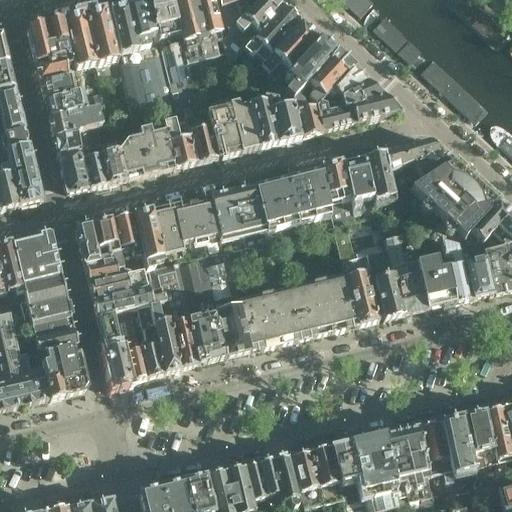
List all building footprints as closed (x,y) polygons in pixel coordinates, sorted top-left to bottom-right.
[(186,67),(169,1),(169,0),(148,5),(158,45),(159,49),(175,112),(196,107),(186,67)] [(220,39),(209,0),(173,0),(169,1),(186,67),(218,59),(215,40),(220,39)] [(254,8),(251,1),(252,0),(257,0),(259,2),(260,0),(215,0),(218,8),(233,4),(240,23),(254,8)] [(245,54),(253,45),(243,35),(250,28),(260,37),(283,12),(280,9),(270,0),(260,0),(259,2),(254,8),(240,23),(233,4),(218,8),(229,35),(222,42),(230,70),(245,54)] [(362,0),(335,0),(365,27),(377,14),(362,0)] [(453,0),(449,5),(496,50),(511,34),(474,0),(453,0)] [(158,45),(148,5),(128,10),(139,54),(149,51),(146,42),(155,39),(157,45),(158,45)] [(176,114),(175,112),(159,49),(149,51),(139,54),(128,10),(109,14),(121,59),(117,60),(133,125),(176,114)] [(265,66),(300,28),(284,12),(283,12),(260,37),(253,45),(245,54),(252,61),(255,57),(265,66)] [(116,66),(105,15),(83,20),(95,70),(116,66)] [(95,70),(83,20),(62,24),(67,47),(73,75),(95,70)] [(67,47),(62,24),(44,29),(49,51),(65,47),(67,47)] [(289,74),(318,43),(305,32),(308,29),(303,24),(300,28),(265,66),(260,71),(275,84),(281,77),(275,71),(280,66),(289,74)] [(49,51),(44,29),(43,29),(27,32),(27,36),(35,68),(68,60),(65,47),(49,51)] [(291,106),(297,100),(307,89),(335,59),(318,43),(289,74),(282,82),(291,91),(283,99),(291,106)] [(397,60),(407,69),(412,65),(401,56),(401,55),(400,55),(399,55),(398,55),(397,56),(397,57),(396,58),(397,59),(397,60)] [(316,111),(326,99),(350,73),(335,59),(307,89),(314,96),(307,103),(315,111),(316,111)] [(72,79),(68,60),(35,68),(39,86),(72,79)] [(418,77),(474,129),(486,116),(431,64),(418,77)] [(0,94),(13,91),(7,66),(7,65),(0,66),(0,94)] [(332,109),(367,89),(350,73),(326,99),(332,109)] [(76,97),(72,79),(39,86),(44,105),(76,97)] [(384,104),(367,89),(332,109),(333,116),(384,104)] [(20,120),(13,91),(0,94),(0,121),(4,139),(24,134),(20,120)] [(103,111),(98,93),(82,97),(85,113),(86,115),(103,111)] [(80,114),(76,97),(44,105),(48,122),(80,114)] [(399,119),(395,115),(384,104),(333,116),(332,109),(326,99),(316,111),(322,138),(399,119)] [(301,143),(293,110),(279,113),(277,103),(267,100),(265,100),(267,108),(277,149),(301,143)] [(316,111),(315,111),(315,112),(305,114),(303,107),(297,100),(291,106),(292,107),(293,110),(301,143),(322,138),(316,111)] [(259,153),(248,108),(238,111),(237,105),(228,107),(229,110),(240,158),(259,153)] [(218,163),(206,115),(205,108),(183,113),(196,168),(218,163)] [(277,149),(267,108),(248,108),(259,153),(277,149)] [(240,158),(229,110),(206,115),(218,163),(240,158)] [(101,148),(95,122),(105,120),(103,111),(86,115),(85,113),(80,114),(48,122),(53,142),(76,137),(79,153),(87,151),(99,148),(101,148)] [(196,168),(183,114),(172,117),(174,125),(163,127),(165,135),(174,174),(196,168)] [(511,138),(505,132),(503,130),(502,129),(500,129),(499,128),(497,128),(495,128),(494,128),(492,128),(490,129),(489,130),(489,132),(489,134),(489,136),(489,138),(490,140),(491,142),(511,161),(511,138)] [(174,174),(165,135),(151,138),(149,131),(138,134),(140,141),(116,147),(125,185),(174,174)] [(27,150),(24,134),(4,139),(8,154),(27,150)] [(79,153),(76,137),(53,142),(57,161),(80,156),(79,153)] [(125,185),(116,147),(115,144),(101,148),(99,148),(100,154),(108,152),(109,157),(102,159),(109,190),(125,185)] [(413,170),(440,156),(429,145),(383,158),(389,180),(392,179),(412,169),(413,170)] [(27,150),(8,154),(4,155),(7,168),(18,211),(37,207),(40,202),(27,150)] [(109,190),(102,159),(90,162),(87,151),(79,153),(80,156),(89,194),(109,190)] [(89,194),(80,156),(57,161),(66,200),(89,194)] [(397,200),(409,192),(451,166),(440,156),(413,170),(412,169),(392,179),(397,200)] [(394,202),(389,180),(383,158),(362,163),(372,203),(373,207),(394,202)] [(372,203),(362,163),(341,168),(353,220),(360,218),(357,207),(372,203)] [(497,208),(491,203),(485,199),(478,194),(476,192),(476,190),(470,185),(468,185),(465,181),(461,177),(456,171),(451,166),(409,192),(464,243),(470,237),(497,208)] [(0,215),(18,211),(7,168),(0,169),(0,175),(1,180),(0,180),(0,215)] [(355,226),(353,220),(341,168),(320,174),(330,216),(333,231),(347,228),(355,226)] [(330,216),(320,174),(303,178),(315,225),(322,223),(320,218),(330,216)] [(315,225),(303,178),(287,182),(297,223),(306,221),(307,227),(315,225)] [(297,223),(287,182),(270,186),(282,233),(289,231),(287,226),(297,223)] [(282,233),(270,186),(253,190),(263,232),(273,229),(274,235),(282,233)] [(263,232),(253,190),(231,196),(241,238),(245,250),(267,245),(263,232)] [(241,238),(231,196),(209,201),(218,240),(219,243),(241,238)] [(218,240),(209,201),(196,204),(194,208),(188,209),(185,207),(172,210),(181,249),(218,240)] [(475,255),(491,238),(496,233),(497,233),(509,220),(497,208),(470,237),(477,244),(468,254),(457,251),(462,269),(471,266),(468,254),(475,255)] [(183,257),(181,249),(172,210),(151,215),(162,262),(183,257)] [(162,262),(151,215),(131,219),(142,264),(144,275),(148,274),(153,273),(151,264),(162,262)] [(142,264),(131,219),(111,224),(119,254),(130,251),(133,266),(142,264)] [(511,247),(511,222),(509,220),(497,233),(496,233),(491,238),(504,250),(511,247)] [(119,254),(111,224),(91,228),(100,263),(119,258),(118,254),(119,254)] [(100,263),(91,228),(74,232),(83,271),(100,267),(100,263)] [(373,285),(367,260),(355,263),(347,228),(333,231),(345,278),(344,278),(345,282),(344,282),(356,332),(357,331),(357,332),(378,327),(368,286),(373,285)] [(58,279),(50,240),(47,238),(10,247),(20,288),(58,279)] [(511,296),(511,283),(504,250),(491,238),(475,255),(482,258),(484,263),(493,301),(511,296)] [(425,315),(414,269),(403,271),(397,243),(384,246),(387,255),(393,280),(403,321),(425,315)] [(470,305),(462,269),(457,251),(439,246),(441,255),(443,261),(451,259),(454,271),(446,273),(454,308),(470,305)] [(20,288),(10,247),(0,249),(0,271),(6,297),(14,295),(16,300),(23,298),(20,288)] [(222,256),(206,260),(201,262),(225,364),(250,358),(237,304),(233,286),(252,281),(245,251),(222,256)] [(222,256),(221,252),(205,256),(206,260),(222,256)] [(393,280),(387,255),(367,260),(373,285),(393,280)] [(446,273),(443,261),(441,255),(413,262),(414,269),(425,315),(454,308),(446,273)] [(116,274),(122,273),(119,258),(100,263),(100,267),(83,271),(88,289),(118,281),(116,274)] [(201,262),(172,269),(197,371),(198,371),(205,369),(206,369),(207,369),(207,368),(218,365),(218,366),(219,366),(219,365),(223,364),(225,364),(201,262)] [(493,301),(484,263),(471,266),(462,269),(470,305),(493,301)] [(172,269),(153,273),(148,274),(153,292),(154,291),(160,290),(164,307),(169,325),(161,327),(156,309),(147,311),(163,379),(197,371),(172,269)] [(141,295),(137,277),(118,281),(88,289),(93,306),(141,295)] [(356,332),(344,282),(345,282),(344,278),(290,291),(303,345),(356,332)] [(66,308),(58,279),(20,288),(23,298),(28,318),(66,308)] [(403,321),(393,280),(373,285),(382,326),(403,321)] [(164,307),(160,290),(154,291),(157,302),(151,304),(149,293),(141,295),(93,306),(96,324),(114,319),(131,315),(147,311),(156,309),(164,307)] [(303,345),(290,291),(237,304),(250,358),(303,345)] [(73,334),(69,322),(66,308),(28,318),(38,358),(76,349),(77,349),(73,334)] [(49,405),(41,374),(28,377),(24,360),(18,362),(6,309),(0,309),(0,383),(1,388),(0,388),(0,417),(9,415),(9,414),(24,410),(24,411),(34,409),(34,408),(49,405)] [(163,379),(147,311),(131,315),(137,338),(141,337),(145,352),(135,354),(132,342),(131,342),(130,340),(120,342),(121,349),(130,387),(146,383),(163,379)] [(137,338),(131,315),(114,319),(120,342),(130,340),(137,338)] [(121,349),(120,342),(114,319),(96,324),(103,354),(104,354),(121,349)] [(86,392),(76,350),(76,349),(38,358),(41,374),(49,405),(83,398),(86,392)] [(130,387),(121,349),(104,354),(113,391),(119,390),(120,390),(120,389),(129,387),(129,388),(130,387)] [(511,411),(503,413),(511,450),(511,411)] [(511,475),(511,462),(500,414),(484,418),(494,457),(499,479),(511,475)] [(494,457),(484,418),(463,423),(473,462),(494,457)] [(473,462),(463,423),(439,428),(453,482),(476,476),(473,462)] [(454,487),(453,482),(439,428),(417,434),(428,480),(429,482),(443,479),(445,489),(454,487)] [(428,480),(417,434),(383,441),(395,489),(403,487),(408,506),(423,503),(418,483),(428,480)] [(395,489),(383,441),(350,449),(359,485),(361,495),(365,511),(398,511),(401,511),(395,489)] [(359,485),(350,449),(330,454),(338,490),(359,485)] [(338,490),(330,454),(309,459),(322,509),(342,504),(341,500),(338,490)] [(310,511),(322,509),(309,459),(291,463),(302,511),(310,511)] [(295,511),(298,509),(287,464),(272,467),(280,499),(282,507),(287,506),(288,511),(289,511),(295,511)] [(280,499),(272,467),(258,470),(266,503),(280,499)] [(266,503),(258,470),(243,473),(251,507),(266,503)] [(252,511),(251,507),(243,473),(225,477),(206,481),(213,511),(252,511)] [(213,511),(206,481),(184,487),(189,511),(213,511)] [(189,511),(184,487),(161,493),(166,511),(189,511)] [(166,511),(161,493),(139,498),(140,503),(141,511),(166,511)] [(511,511),(511,493),(497,498),(501,511),(511,511)] [(401,511),(398,511),(365,511),(361,495),(341,500),(342,504),(343,511),(401,511)] [(501,511),(497,498),(482,502),(484,511),(501,511)]
